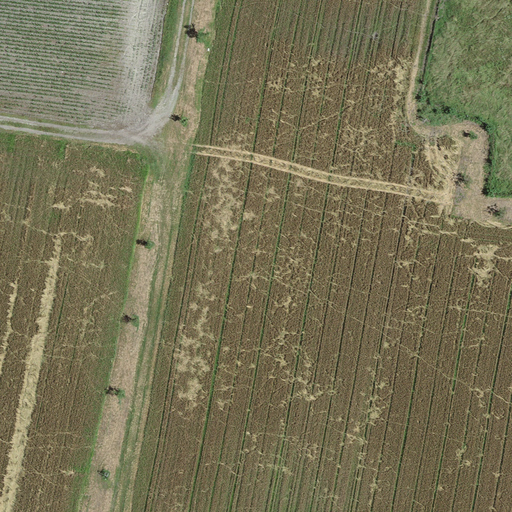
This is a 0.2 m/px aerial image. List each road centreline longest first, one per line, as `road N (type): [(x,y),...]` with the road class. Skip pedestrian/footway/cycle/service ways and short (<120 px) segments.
road 1 (track): [(169,101),(115,511)]
road 2 (track): [(191,0),(169,101),(136,134),(0,122)]
